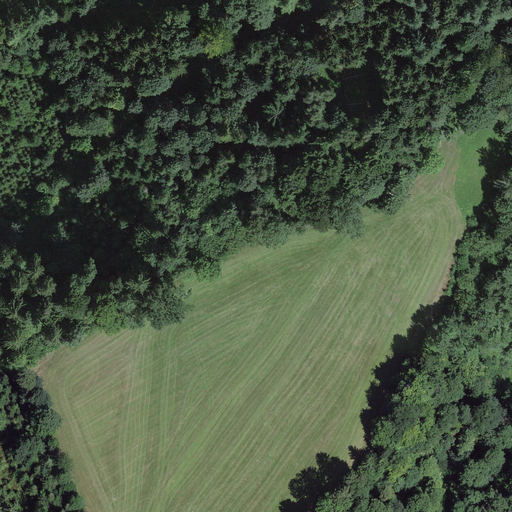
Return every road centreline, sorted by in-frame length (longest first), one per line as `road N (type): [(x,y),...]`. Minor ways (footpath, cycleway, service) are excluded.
road 1 (track): [(321,0),(299,19),(247,33),(128,114),(0,269)]
road 2 (track): [(0,39),(170,0)]
